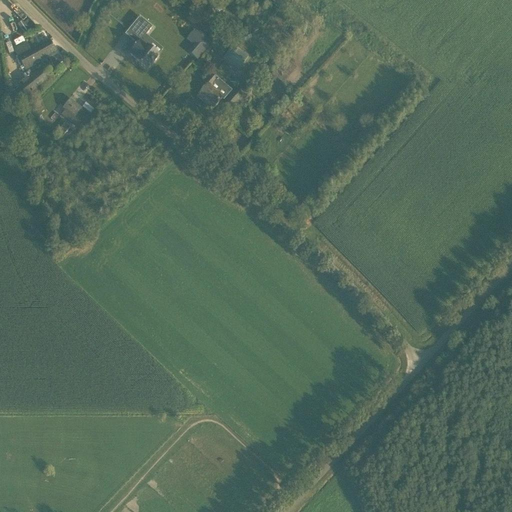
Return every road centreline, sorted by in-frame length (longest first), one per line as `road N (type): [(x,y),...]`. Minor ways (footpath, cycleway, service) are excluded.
road 1 (unclassified): [(23,0),(233,197),(318,253),(422,361)]
road 2 (unclassified): [(285,511),(422,361)]
road 3 (unclassified): [(422,361),(511,264)]
